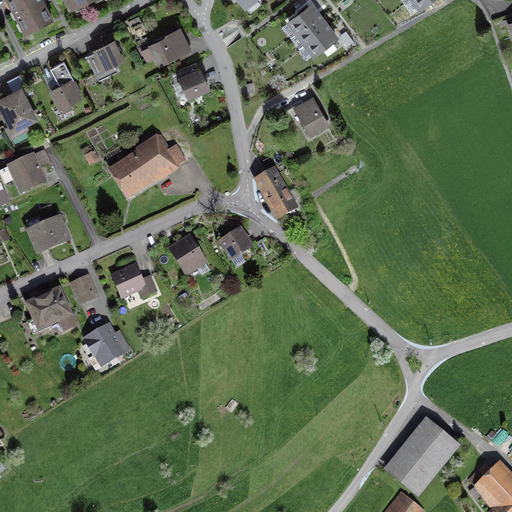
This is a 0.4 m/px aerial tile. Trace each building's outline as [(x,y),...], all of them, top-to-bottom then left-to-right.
[(4,0),(25,38),(53,23),(40,0),(4,0)] [(66,0),(72,11),(93,0),(66,0)] [(238,0),(245,9),(256,0),(238,0)] [(434,0),(411,0),(420,11),(434,0)] [(289,24),(296,33),(318,16),(311,7),(289,24)] [(296,33),(305,45),(328,28),(318,16),(296,33)] [(337,39),(328,28),(305,45),(314,57),(337,39)] [(161,67),(191,52),(180,32),(151,47),(161,67)] [(94,52),(104,71),(124,61),(114,42),(94,52)] [(61,88),(52,93),(59,107),(80,96),(63,63),(51,69),(61,88)] [(191,100),(207,92),(198,73),(182,81),(191,100)] [(35,122),(21,94),(0,104),(0,107),(13,133),(35,122)] [(312,137),(330,128),(314,99),(296,108),(312,137)] [(115,172),(133,199),(178,170),(161,143),(115,172)] [(94,151),(85,156),(89,164),(98,159),(94,151)] [(10,170),(23,196),(47,184),(33,158),(10,170)] [(297,208),(275,170),(257,181),(279,219),(297,208)] [(4,191),(0,193),(0,205),(9,202),(4,191)] [(27,235),(38,257),(69,241),(58,219),(27,235)] [(4,230),(0,231),(0,237),(2,243),(9,240),(4,230)] [(250,249),(240,234),(222,246),(232,261),(250,249)] [(262,241),(256,244),(263,257),(269,253),(262,241)] [(186,278),(206,266),(190,242),(171,254),(186,278)] [(145,288),(137,271),(114,280),(122,298),(145,288)] [(81,307),(98,299),(89,280),(73,288),(81,307)] [(186,292),(178,296),(182,302),(189,298),(186,292)] [(59,296),(30,309),(38,328),(67,316),(59,296)] [(124,353),(110,330),(89,343),(103,366),(124,353)] [(419,500),(459,450),(426,424),(386,474),(419,500)] [(511,511),(511,480),(498,467),(475,490),(497,511),(511,511)] [(417,511),(402,499),(391,511),(417,511)]
